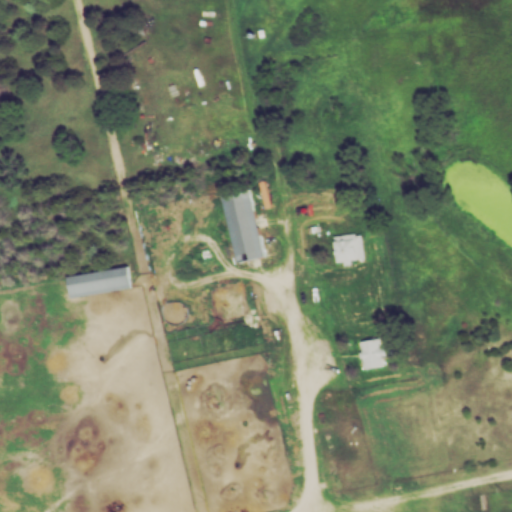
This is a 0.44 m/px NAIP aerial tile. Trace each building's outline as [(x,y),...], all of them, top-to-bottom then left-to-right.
[(268,258),(253,189),(224,195),(239,264),(268,258)] [(337,236),(339,264),(367,261),(364,234),(337,236)] [(135,288),(132,267),(69,276),(72,298),(135,288)] [(364,341),(367,369),(385,367),(385,358),(398,357),(396,345),(383,347),(382,339),(364,341)] [(423,487),(422,481),(392,485),(393,491),(423,487)]
